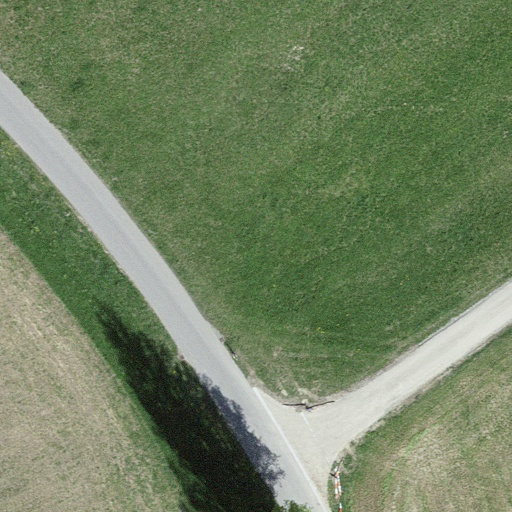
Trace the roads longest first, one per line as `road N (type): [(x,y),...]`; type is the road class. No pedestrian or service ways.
road 1 (unclassified): [(299,511),(151,274),(0,99)]
road 2 (track): [(273,463),(511,296)]
